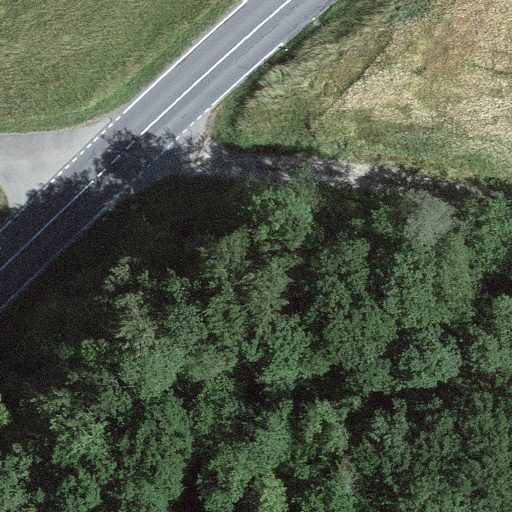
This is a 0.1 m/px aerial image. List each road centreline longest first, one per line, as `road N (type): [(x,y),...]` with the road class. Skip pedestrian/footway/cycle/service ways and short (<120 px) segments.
road 1 (track): [(511,219),(168,158),(0,152)]
road 2 (primary): [(0,270),(291,0)]
